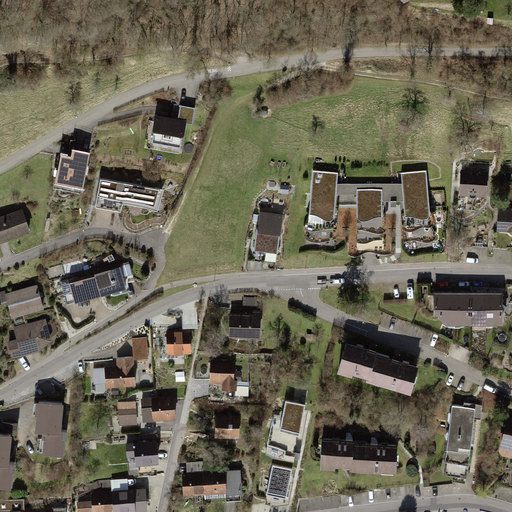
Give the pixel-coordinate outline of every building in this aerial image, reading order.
[(179,119),(157,116),(153,140),(163,142),(163,140),(171,142),(171,144),(181,145),(186,121),(194,122),(196,108),(181,105),(179,119)] [(89,152),(74,149),(73,156),(63,155),(58,185),(82,189),(89,152)] [(469,170),(462,170),(461,193),(469,193),(470,196),(472,198),(475,198),(478,196),(479,194),(487,194),(488,171),(481,171),(481,168),(470,167),(469,170)] [(314,170),(312,192),(337,195),(339,173),(314,170)] [(429,193),(427,171),(402,173),(404,195),(429,193)] [(101,178),(96,206),(122,210),(125,199),(144,202),(155,205),(160,188),(101,178)] [(358,188),(358,213),(383,213),(383,188),(358,188)] [(312,192),(309,221),(334,224),(337,195),(312,192)] [(432,222),(429,193),(404,195),(407,224),(432,222)] [(269,210),(283,211),(284,201),(270,200),(269,210)] [(508,209),(500,209),(499,229),(509,229),(510,232),(511,231),(511,206),(509,206),(508,209)] [(23,211),(0,218),(0,240),(30,230),(23,211)] [(283,215),(261,213),(259,227),(258,227),(255,249),(267,250),(266,259),(277,260),(278,252),(279,252),(283,215)] [(358,213),(358,239),(383,239),(383,213),(358,213)] [(309,221),(308,236),(333,239),(334,224),(309,221)] [(433,236),(432,222),(407,224),(408,239),(433,236)] [(111,251),(103,256),(106,260),(109,258),(111,261),(115,258),(111,251)] [(137,277),(134,261),(124,263),(126,279),(137,277)] [(121,266),(96,273),(97,274),(102,293),(126,286),(121,266)] [(102,293),(97,274),(62,283),(68,304),(102,294),(102,293)] [(37,286),(8,294),(7,290),(0,292),(0,295),(3,304),(10,302),(13,313),(43,304),(37,286)] [(455,322),(455,292),(435,293),(435,312),(440,312),(441,316),(443,319),(445,321),(449,322),(455,322)] [(471,322),(471,292),(455,292),(455,322),(471,322)] [(487,322),(487,292),(471,292),(471,322),(487,322)] [(503,304),(503,292),(487,292),(487,322),(503,322),(503,312),(506,307),(503,304)] [(198,326),(197,311),(182,312),(183,327),(198,326)] [(254,314),(231,314),(231,334),(260,335),(261,311),(254,311),(254,314)] [(45,320),(16,329),(20,340),(10,342),(13,355),(23,352),(23,353),(40,348),(50,338),(45,320)] [(190,331),(168,332),(169,352),(191,351),(190,331)] [(150,336),(134,337),(135,358),(150,357),(150,336)] [(375,355),(376,355),(377,351),(370,349),(370,350),(349,344),(345,358),(343,357),(340,369),(353,372),(354,370),(369,374),(368,377),(369,377),(375,355)] [(393,360),(376,355),(375,355),(369,377),(411,389),(418,367),(400,362),(400,360),(394,358),(393,360)] [(133,356),(119,358),(120,366),(94,369),(96,382),(107,381),(107,386),(136,383),(135,365),(134,365),(133,356)] [(213,358),(199,358),(195,378),(211,379),(211,380),(224,381),(224,388),(236,388),(237,395),(249,395),(250,362),(213,361),(213,358)] [(176,416),(174,397),(142,399),(144,416),(154,415),(154,418),(176,416)] [(300,434),(306,403),(286,400),(282,420),(280,430),(300,434)] [(62,403),(40,401),(38,428),(45,429),(43,450),(65,452),(67,430),(60,430),(62,403)] [(136,401),(119,402),(121,425),(130,424),(129,418),(137,418),(136,401)] [(476,407),(453,404),(449,434),(472,437),(476,407)] [(240,416),(218,415),(217,435),(239,436),(240,416)] [(280,430),(282,420),(274,418),(267,451),(291,456),(292,452),(300,454),(301,449),(297,448),(300,434),(280,430)] [(511,418),(510,418),(508,423),(502,422),(501,426),(507,428),(502,449),(503,452),(511,453),(511,418)] [(19,424),(4,422),(3,431),(18,432),(19,424)] [(0,483),(13,485),(15,462),(8,461),(11,434),(0,433),(0,483)] [(472,437),(449,434),(445,464),(457,466),(456,473),(467,475),(472,437)] [(352,443),(353,443),(354,439),(347,438),(347,439),(325,438),(324,453),(322,453),(322,464),(336,465),(336,462),(352,463),(352,443)] [(159,461),(157,442),(127,444),(129,464),(159,461)] [(352,443),(352,463),(352,466),(396,468),(397,445),(379,444),(379,443),(372,443),(372,444),(353,443),(352,443)] [(287,497),(293,467),(273,463),(267,493),(287,497)] [(225,472),(204,473),(206,491),(226,489),(226,490),(242,489),(241,473),(225,474),(225,472)] [(204,473),(184,474),(185,492),(206,491),(204,473)] [(73,491),(73,496),(76,496),(99,485),(113,485),(113,479),(98,480),(73,491)] [(147,501),(147,489),(114,491),(115,510),(146,508),(146,502),(147,501)] [(115,510),(114,491),(93,493),(93,502),(79,503),(79,511),(95,511),(96,511),(115,510)]
